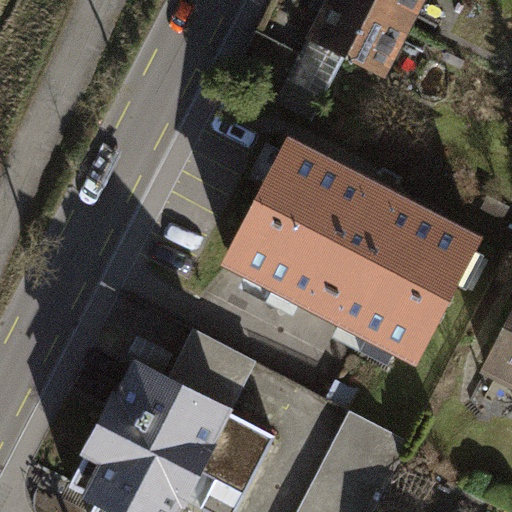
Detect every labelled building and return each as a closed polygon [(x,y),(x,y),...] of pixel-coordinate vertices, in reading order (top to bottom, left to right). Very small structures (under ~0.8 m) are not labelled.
[(333,0),(321,0),(300,43),(385,86),(409,38),(333,0)] [(333,0),(409,38),(428,0),(333,0)] [(337,82),(256,40),(233,84),(315,126),(337,82)] [(482,250),(289,151),(230,267),(423,365),(482,250)] [(255,360),(199,331),(178,372),(235,400),(255,360)] [(511,336),(488,383),(511,395),(511,336)] [(239,511),(277,437),(142,370),(123,407),(113,402),(70,486),(99,501),(93,511),(171,511),(180,495),(185,497),(199,468),(220,478),(205,508),(213,511),(239,511)] [(349,422),(301,511),(377,511),(409,453),(349,422)]
